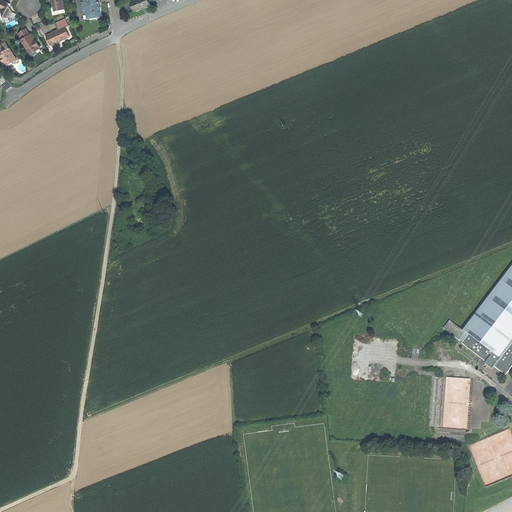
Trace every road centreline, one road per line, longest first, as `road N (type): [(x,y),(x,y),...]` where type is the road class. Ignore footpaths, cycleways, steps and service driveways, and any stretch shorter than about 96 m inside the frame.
road 1 (track): [(80,423),(367,305)]
road 2 (track): [(112,206),(72,511)]
road 3 (track): [(106,254),(168,225),(163,160),(120,113)]
road 4 (track): [(116,34),(122,90),(112,206)]
road 5 (track): [(511,244),(367,305)]
road 6 (track): [(0,261),(112,206)]
